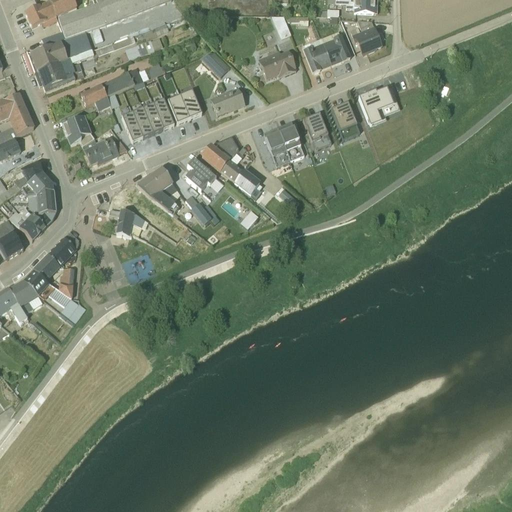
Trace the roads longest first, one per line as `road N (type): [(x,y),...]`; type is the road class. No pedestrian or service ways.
road 1 (residential): [(67,200),(401,65)]
road 2 (residential): [(0,22),(67,200)]
